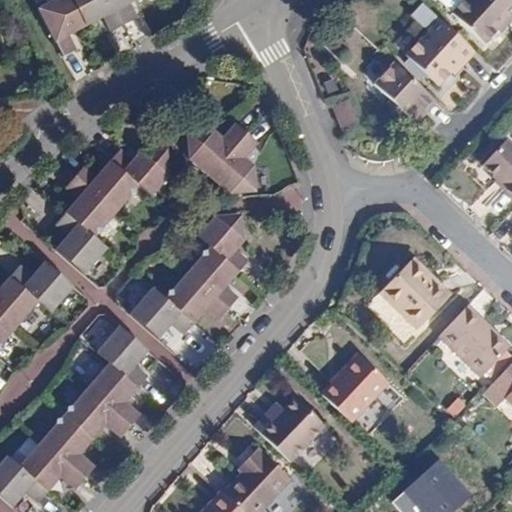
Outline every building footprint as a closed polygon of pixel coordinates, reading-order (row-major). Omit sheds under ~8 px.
[(70,0),(24,24),(53,77),(63,71),(55,53),(90,34),(99,53),(125,39),(116,21),(126,15),(130,0),(70,0)] [(503,26),(511,16),(511,13),(498,0),(462,0),(446,17),(477,48),(501,24),(503,26)] [(415,29),(422,34),(431,23),(425,17),(415,29)] [(456,67),(467,56),(431,23),(422,34),(398,59),(430,89),(454,65),(456,67)] [(402,120),(421,100),(378,58),(370,66),(375,71),(363,82),(381,100),(394,112),(402,120)] [(389,118),(394,112),(381,100),(376,106),(389,118)] [(347,103),(328,108),(337,135),(357,128),(347,103)] [(212,126),(185,128),(188,158),(226,190),(254,186),(253,160),(242,151),(254,136),(232,119),(220,134),(212,126)] [(494,186),(511,202),(511,147),(502,138),(479,163),(498,182),(494,186)] [(82,273),(105,245),(94,235),(139,184),(152,195),(168,176),(166,148),(138,149),(131,158),(118,148),(97,174),(81,161),(62,182),(77,197),(55,222),(66,233),(52,249),(82,273)] [(208,306),(217,314),(222,319),(243,297),(227,283),(247,256),(236,244),(243,234),(240,210),(210,212),(194,230),(209,244),(165,294),(154,285),(130,312),(160,337),(172,321),(186,332),(208,306)] [(410,246),(406,250),(424,267),(428,263),(410,246)] [(424,267),(406,250),(378,281),(415,316),(448,283),(428,263),(424,267)] [(0,346),(38,302),(49,312),(72,286),(43,260),(29,277),(17,266),(0,285),(0,346)] [(471,315),(458,303),(430,333),(476,378),(505,347),(487,331),(484,335),(468,319),(471,315)] [(487,331),(471,315),(468,319),(484,335),(487,331)] [(141,415),(134,409),(126,402),(149,376),(137,365),(135,364),(149,349),(120,324),(96,351),(107,363),(18,463),(7,456),(0,463),(0,496),(13,507),(27,492),(40,501),(61,477),(78,488),(96,467),(82,454),(106,425),(121,437),(141,415)] [(364,346),(326,383),(352,409),(390,371),(364,346)] [(511,408),(511,383),(500,397),(511,408)] [(271,407),(256,422),(292,457),(325,422),(295,392),(283,403),(275,412),(271,407)] [(279,399),(271,407),(275,412),(283,403),(279,399)] [(222,485),(249,511),(291,472),(257,439),(244,452),(248,458),(242,464),(222,485)] [(248,458),(244,452),(237,459),(242,464),(248,458)] [(434,511),(450,511),(470,494),(440,462),(407,490),(422,508),(427,504),(434,511)] [(249,511),(222,485),(218,483),(189,511),(249,511)]
